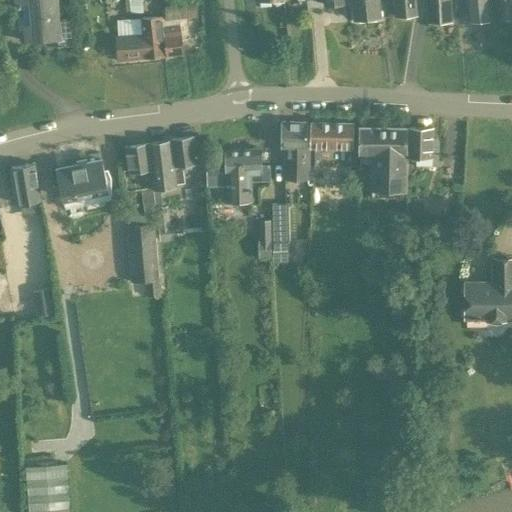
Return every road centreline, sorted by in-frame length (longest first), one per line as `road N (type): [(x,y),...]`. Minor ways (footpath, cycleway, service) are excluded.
road 1 (tertiary): [(239,103),(352,96),(511,111)]
road 2 (tertiary): [(0,151),(101,123),(239,103)]
